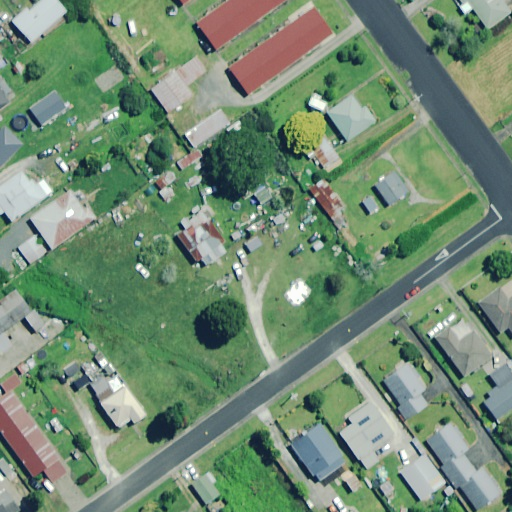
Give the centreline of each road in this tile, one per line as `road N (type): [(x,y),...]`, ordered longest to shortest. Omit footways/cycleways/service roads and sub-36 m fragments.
road 1 (residential): [(94,511),(511,213)]
road 2 (residential): [(369,0),(511,196)]
